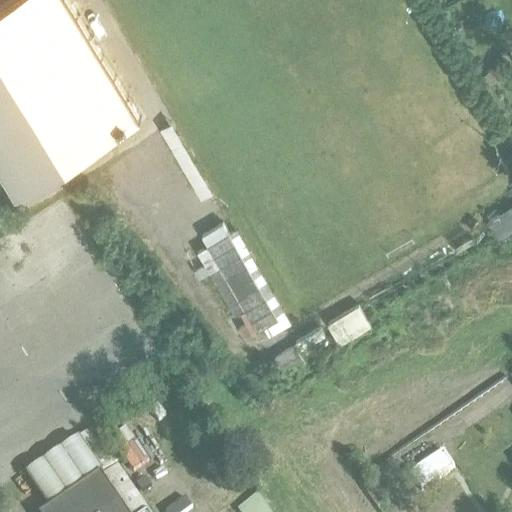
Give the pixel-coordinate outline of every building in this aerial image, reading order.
[(142,111),(74,0),(0,0),(0,159),(17,187),(142,111)] [(203,190),(217,182),(173,112),(160,121),(203,190)] [(511,186),(496,196),(511,225),(511,186)] [(271,311),(215,219),(186,237),(242,328),(271,311)] [(364,321),(345,290),(283,329),(303,360),(364,321)] [(80,438),(27,475),(50,509),(103,473),(80,438)] [(360,511),(337,474),(299,496),(308,511),(360,511)] [(125,511),(108,487),(70,511),(125,511)] [(192,511),(186,502),(170,511),(192,511)]
